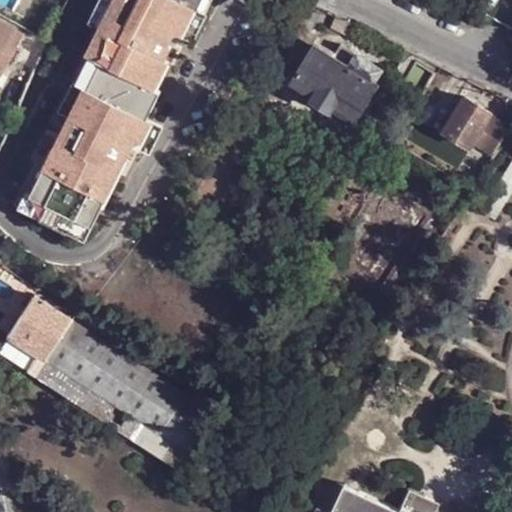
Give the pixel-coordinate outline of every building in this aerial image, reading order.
[(33,193),(95,224),(126,163),(139,137),(144,139),(154,118),(149,115),(162,88),(157,86),(170,59),(172,60),(180,45),(177,44),(197,5),(199,6),(202,0),(113,0),(101,24),(117,32),(90,86),(87,84),(33,193)] [(356,24),(337,14),(332,26),(350,35),(356,24)] [(22,35),(0,22),(0,75),(1,76),(22,35)] [(314,46),(292,83),(313,96),(311,100),(329,110),(332,106),(354,120),(376,84),(373,83),(380,70),(340,45),(332,58),(314,46)] [(444,131),(470,146),(479,131),(483,133),(487,127),(483,126),(491,112),(463,97),(444,131)] [(511,165),(495,192),(501,196),(506,198),(511,189),(511,165)] [(34,295),(8,332),(37,351),(191,450),(209,407),(34,295)] [(184,471),(191,450),(37,351),(25,368),(184,471)] [(331,511),(346,511),(359,488),(348,482),(331,511)] [(431,511),(407,500),(401,509),(359,488),(346,511),(431,511)]
